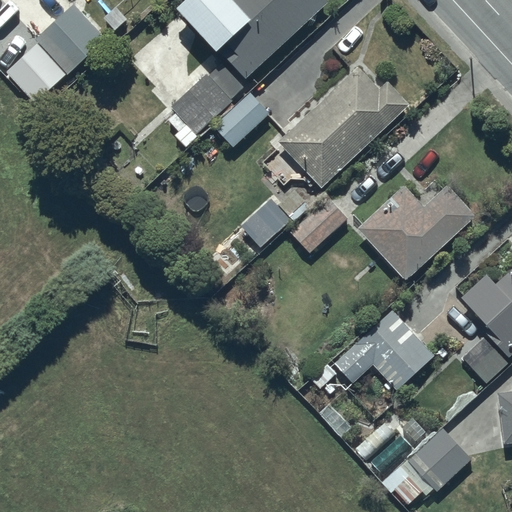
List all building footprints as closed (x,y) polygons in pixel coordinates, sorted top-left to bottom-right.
[(106,34),(75,0),(23,48),(55,82),(68,70),(75,78),(94,61),(86,53),(106,34)] [(177,0),(216,43),(217,41),(247,74),(327,0),(177,0)] [(244,82),(222,59),(208,72),(206,70),(171,103),(176,109),(169,115),(188,135),(244,82)] [(377,85),(357,64),(279,137),(322,183),(409,101),(387,76),(377,85)] [(269,111),(251,90),(214,122),(232,143),(269,111)] [(402,181),(356,222),(405,275),(474,211),(446,180),(422,202),(402,181)] [(294,186),(279,200),(295,217),(310,203),(294,186)] [(310,250),(347,214),(326,192),(289,228),(310,250)] [(261,246),(291,217),(270,195),(241,224),(246,228),(242,232),(249,239),(251,236),(261,246)] [(507,352),(511,347),(511,262),(494,279),(486,270),(461,293),(488,323),(483,328),(495,341),(471,364),(485,379),(511,355),(507,352)] [(352,380),(372,361),(396,386),(433,352),(390,306),(333,359),(352,380)] [(511,385),(495,387),(501,438),(511,436),(511,385)] [(441,424),(406,457),(436,489),(471,456),(441,424)]
